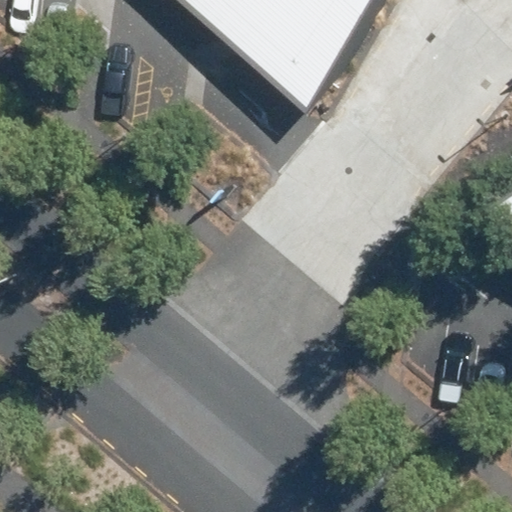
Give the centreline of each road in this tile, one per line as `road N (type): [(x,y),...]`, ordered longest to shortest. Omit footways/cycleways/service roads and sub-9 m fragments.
road 1 (unclassified): [(0,201),(354,511)]
road 2 (unclassified): [(226,511),(0,318)]
